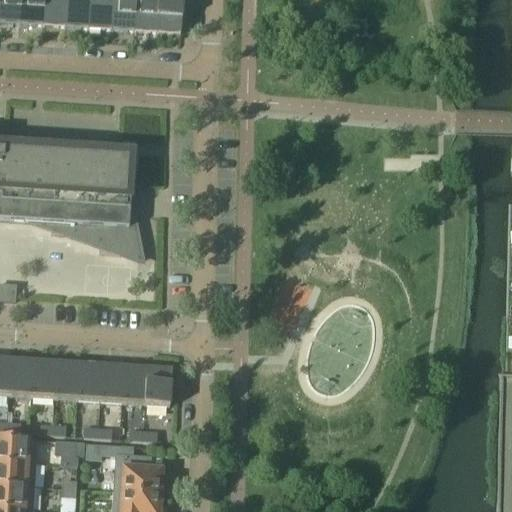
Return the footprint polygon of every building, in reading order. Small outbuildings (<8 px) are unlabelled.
[(0,0),(0,26),(18,28),(20,0),(0,0)] [(41,30),(42,0),(20,0),(18,28),(41,30)] [(64,31),(65,0),(42,0),(41,30),(64,31)] [(87,32),(88,0),(65,0),(64,31),(87,32)] [(110,34),(111,0),(88,0),(87,32),(110,34)] [(132,35),(134,0),(111,0),(110,34),(132,35)] [(155,37),(157,0),(134,0),(132,35),(155,37)] [(170,0),(157,0),(155,37),(179,39),(181,1),(170,0)] [(131,219),(128,219),(129,205),(130,189),(133,190),(135,170),(134,170),(135,157),(122,157),(123,156),(2,148),(2,149),(0,148),(0,224),(28,226),(50,234),(50,239),(63,239),(98,251),(98,258),(119,259),(140,266),(131,219)] [(0,305),(13,306),(14,291),(0,289),(0,305)] [(0,400),(7,401),(10,363),(0,362),(0,400)] [(30,403),(32,365),(10,363),(7,401),(30,403)] [(53,404),(55,366),(32,365),(30,403),(53,404)] [(75,405),(78,368),(55,366),(53,404),(75,405)] [(98,407),(101,369),(78,368),(75,405),(98,407)] [(121,408),(123,371),(101,369),(98,407),(121,408)] [(144,410),(146,372),(123,371),(121,408),(144,410)] [(146,372),(144,410),(168,411),(170,374),(146,372)] [(6,427),(5,437),(18,438),(19,428),(6,427)] [(50,440),(51,430),(40,429),(40,439),(50,440)] [(51,430),(50,440),(64,441),(65,431),(51,430)] [(96,443),(97,433),(83,432),(82,442),(96,443)] [(97,433),(96,443),(110,444),(111,434),(97,433)] [(141,446),(142,436),(128,435),(128,445),(141,446)] [(142,436),(141,446),(155,447),(156,437),(142,436)] [(0,466),(34,469),(35,445),(0,442),(0,466)] [(82,461),(83,448),(75,448),(74,460),(82,461)] [(112,496),(161,500),(162,485),(159,485),(160,474),(141,473),(142,461),(115,460),(112,496)] [(0,489),(32,492),(34,469),(0,466),(0,489)] [(61,493),(74,494),(75,486),(62,486),(61,493)] [(0,511),(30,511),(32,492),(0,489),(0,511)] [(74,502),(74,494),(61,493),(61,501),(74,502)] [(160,511),(161,500),(112,496),(111,511),(160,511)]
